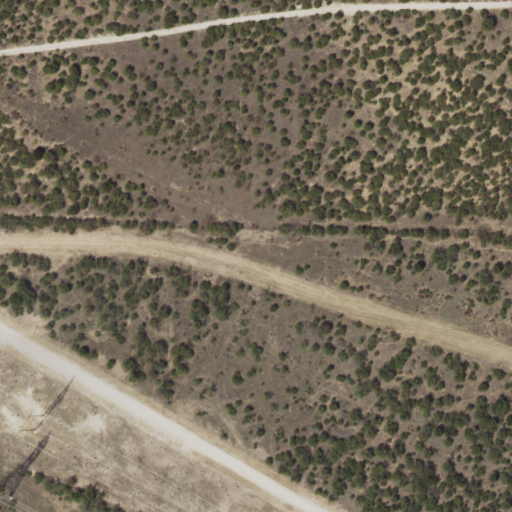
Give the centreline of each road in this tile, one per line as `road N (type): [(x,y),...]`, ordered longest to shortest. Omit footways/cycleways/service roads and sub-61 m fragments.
road 1 (residential): [(0,219),(511,59)]
road 2 (residential): [(511,353),(181,252),(0,247)]
